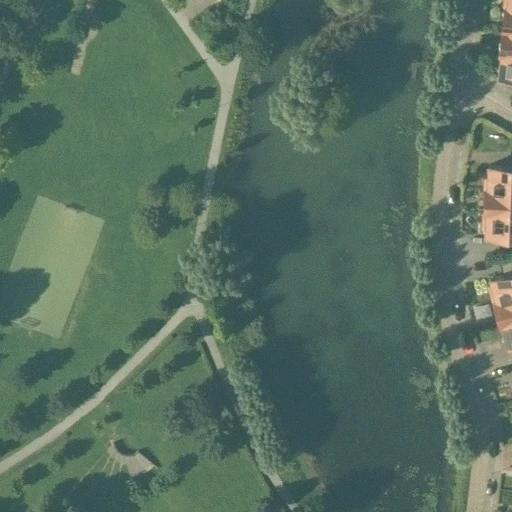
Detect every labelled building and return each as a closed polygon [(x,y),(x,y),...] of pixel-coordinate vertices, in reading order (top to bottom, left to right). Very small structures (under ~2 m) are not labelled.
[(511,7),(504,7),(501,29),(511,30),(511,7)] [(499,52),(511,53),(511,30),(501,29),(499,52)] [(511,53),(499,52),(497,68),(500,68),(499,76),(511,77),(511,53)] [(485,172),(485,188),(511,189),(511,165),(489,165),(488,173),(485,172)] [(511,212),(511,189),(485,188),(484,211),(511,212)] [(511,212),(484,211),(483,227),(486,227),(486,235),(511,236),(511,212)] [(489,286),(493,301),(511,296),(511,271),(490,277),(492,285),(489,286)] [(511,296),(493,301),(499,323),(511,319),(511,296)] [(511,319),(499,323),(503,338),(506,338),(508,345),(511,344),(511,319)]
